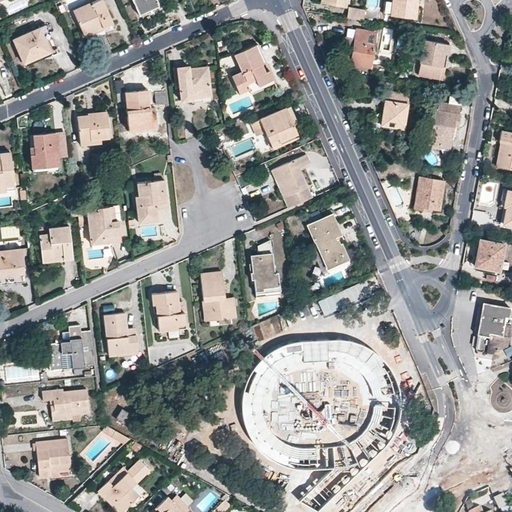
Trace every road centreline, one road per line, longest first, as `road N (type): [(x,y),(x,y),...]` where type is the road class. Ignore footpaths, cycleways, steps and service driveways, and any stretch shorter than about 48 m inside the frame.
road 1 (tertiary): [(274,0),(404,292)]
road 2 (tertiary): [(411,282),(285,0)]
road 3 (residential): [(0,113),(256,0)]
road 4 (residential): [(213,211),(180,250),(0,330)]
road 5 (residential): [(476,58),(483,100),(454,248)]
